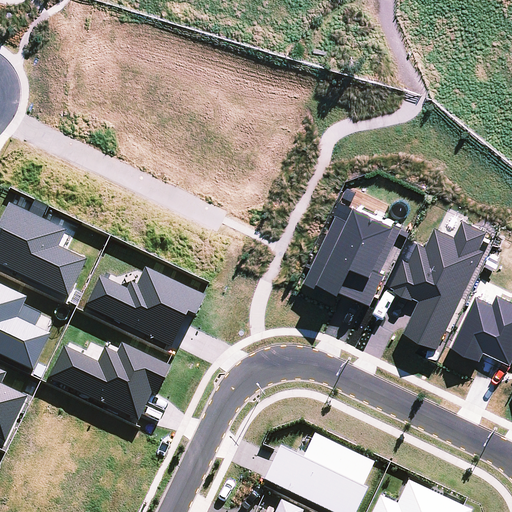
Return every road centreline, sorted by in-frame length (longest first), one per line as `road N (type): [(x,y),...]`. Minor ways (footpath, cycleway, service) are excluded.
road 1 (residential): [(170,511),(234,385),(296,360),(334,370),(511,456)]
road 2 (residential): [(0,114),(241,228)]
